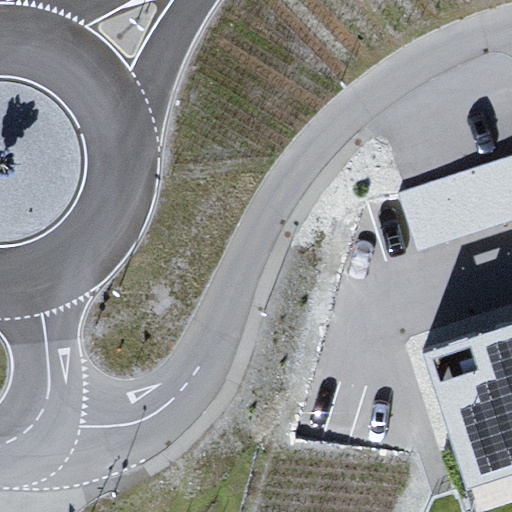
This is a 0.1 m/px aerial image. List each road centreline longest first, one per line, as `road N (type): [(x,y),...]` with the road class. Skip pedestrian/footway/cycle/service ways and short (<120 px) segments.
road 1 (unclassified): [(33,422),(129,423),(171,400),(210,347),(285,195),(321,148),(412,68),(511,23)]
road 2 (primary): [(123,149),(109,101),(78,64),(34,41),(0,37)]
road 3 (primary): [(34,277),(68,262),(107,221),(121,186),(123,149)]
road 4 (primary): [(123,149),(194,0)]
road 5 (unclassified): [(33,422),(48,388),(34,277)]
